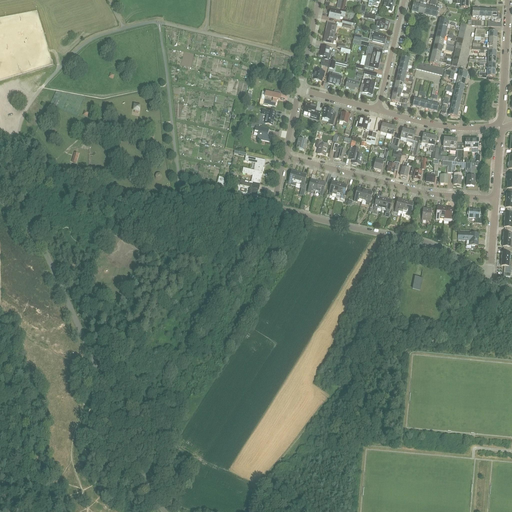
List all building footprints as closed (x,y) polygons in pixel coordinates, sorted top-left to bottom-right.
[(393,3),(393,0),(384,0),(383,7),(388,8),(388,11),(392,12),(394,3),(393,3)] [(420,0),(420,2),(419,5),(417,14),(423,15),(425,7),(422,6),(423,0),(420,0)] [(411,12),(417,14),(419,5),(413,4),(411,12)] [(423,15),(430,17),(432,8),(425,7),(423,15)] [(436,18),(438,10),(432,8),(430,17),(436,18)] [(339,20),(340,17),(345,18),(346,11),(342,10),(341,11),(330,9),(329,17),(339,20)] [(387,31),(389,22),(381,20),(381,21),(377,20),(376,26),(380,27),(379,29),(387,31)] [(438,27),(447,29),(448,23),(440,21),(438,27)] [(327,23),(325,32),(335,34),(337,25),(327,23)] [(445,35),(447,29),(438,27),(437,33),(445,35)] [(481,38),(497,39),(497,32),(489,32),(489,36),(485,35),(486,30),(476,29),(474,38),(481,38)] [(337,37),(334,37),(335,34),(325,32),(323,42),(333,44),(333,41),(336,42),(337,37)] [(384,44),(386,36),(379,34),(379,33),(374,32),(372,41),(384,44)] [(435,39),(444,41),(445,35),(437,33),(435,39)] [(434,45),(442,47),(444,41),(435,39),(434,45)] [(432,51),(441,53),(442,47),(434,45),(432,51)] [(330,60),(330,57),(329,57),(331,48),(322,46),(320,55),(323,56),(323,59),(330,60)] [(367,57),(380,60),(382,50),(369,47),(369,48),(367,48),(365,56),(367,57)] [(348,62),(350,54),(351,50),(341,48),(341,51),(347,53),(345,62),(348,62)] [(432,51),(431,57),(439,60),(441,53),(432,51)] [(367,57),(364,66),(378,69),(380,60),(367,57)] [(439,60),(431,57),(429,64),(438,66),(439,60)] [(400,64),(408,66),(409,63),(408,63),(409,59),(401,58),(400,64)] [(398,70),(406,72),(407,69),(408,69),(408,66),(400,64),(398,70)] [(324,76),(325,72),(323,71),(323,69),(319,68),(319,70),(315,70),(313,79),(322,82),(323,75),(324,76)] [(397,76),(405,78),(406,75),(405,75),(406,72),(398,70),(397,76)] [(486,78),(486,77),(488,77),(487,81),(493,81),(494,77),(495,70),(487,70),(487,74),(478,73),(478,76),(482,77),(482,78),(486,78)] [(460,79),(465,80),(467,74),(459,72),(458,75),(457,75),(457,78),(460,79)] [(335,75),(330,73),(328,83),(333,85),(334,84),(340,85),(342,77),(335,76),(335,75)] [(404,81),(405,82),(405,78),(397,76),(395,82),(403,84),(404,81)] [(457,81),(456,84),(464,86),(465,80),(460,79),(457,78),(456,81),(457,81)] [(358,89),(359,82),(353,81),(347,80),(345,87),(351,88),(350,89),(354,90),(355,88),(358,89)] [(372,95),(375,83),(365,81),(362,92),(368,94),(368,95),(371,96),(371,95),(372,95)] [(402,87),(403,84),(395,82),(394,89),(402,91),(403,88),(402,87)] [(394,89),(392,95),(400,97),(401,94),(402,94),(402,91),(394,89)] [(461,99),(462,92),(454,90),(453,93),(454,93),(453,97),(461,99)] [(280,95),(280,92),(274,91),(274,94),(266,92),(263,105),(268,106),(268,105),(275,107),(277,101),(280,101),(281,95),(280,95)] [(408,99),(400,97),(392,95),(391,101),(406,105),(408,99)] [(418,99),(418,100),(414,99),(412,106),(418,108),(421,99),(418,99)] [(421,99),(418,108),(425,109),(427,102),(423,101),(424,100),(421,99)] [(427,102),(425,109),(431,111),(433,102),(430,102),(430,103),(427,102)] [(433,102),(431,111),(437,112),(439,105),(436,104),(436,103),(433,102)] [(305,105),(306,106),(304,112),(311,114),(310,119),(319,121),(321,113),(315,111),(316,106),(310,105),(311,104),(306,103),(305,105)] [(459,105),(451,103),(450,105),(451,106),(450,109),(458,111),(459,105)] [(333,126),(335,118),(331,117),(333,111),(325,108),(322,118),(329,120),(328,124),(333,126)] [(275,117),(276,112),(267,111),(263,110),(262,114),(266,115),(264,124),(272,125),(274,117),(275,117)] [(349,135),(350,131),(349,131),(351,121),(348,121),(350,115),(341,113),(339,121),(344,122),(343,126),(346,127),(345,134),(349,135)] [(366,130),(368,120),(359,118),(357,128),(366,130)] [(380,133),(386,135),(389,125),(382,124),(380,133)] [(393,136),(395,127),(389,125),(386,135),(393,136)] [(269,142),(270,137),(267,136),(269,130),(256,127),(255,131),(258,132),(257,139),(269,142)] [(400,138),(406,140),(409,131),(403,129),(400,138)] [(406,142),(412,144),(415,132),(409,131),(406,140),(406,142)] [(427,149),(428,145),(429,136),(423,134),(421,144),(425,144),(424,148),(427,149)] [(436,160),(437,156),(438,150),(434,149),(436,137),(429,136),(428,145),(431,146),(430,151),(433,152),(431,159),(436,160)] [(304,151),(306,141),(298,139),(296,149),(304,151)] [(325,156),(327,147),(320,145),(321,142),(317,141),(315,147),(318,148),(317,154),(325,156)] [(346,157),(346,154),(344,154),(345,150),(337,148),(338,145),(334,144),(332,151),(336,152),(334,159),(342,161),(343,157),(346,157)] [(349,160),(353,161),(352,164),(360,166),(363,156),(358,155),(359,150),(350,147),(349,152),(351,152),(349,160)] [(396,158),(395,162),(399,163),(401,154),(396,152),(394,152),(393,154),(397,155),(396,158)] [(256,163),(254,170),(262,172),(265,160),(246,156),(244,161),(256,163)] [(383,162),(383,159),(380,158),(379,161),(376,160),(374,169),(377,170),(377,171),(380,172),(383,162)] [(393,174),(395,166),(395,164),(388,162),(387,165),(389,166),(387,173),(393,174)] [(452,166),(452,163),(443,162),(443,167),(448,167),(447,173),(451,173),(452,166)] [(452,166),(451,173),(455,174),(455,166),(456,166),(457,166),(461,166),(461,163),(460,163),(457,163),(454,162),(452,162),(452,163),(452,166)] [(408,167),(405,166),(405,169),(402,168),(400,176),(402,177),(402,178),(406,179),(406,178),(409,170),(408,169),(408,167)] [(420,181),(422,173),(421,173),(421,172),(419,171),(419,173),(416,172),(417,168),(412,167),(410,176),(414,177),(413,180),(420,181)] [(253,175),(252,182),(260,184),(262,172),(254,170),(243,168),(242,173),(253,175)] [(292,183),(296,184),(299,174),(291,171),(289,177),(290,177),(288,185),(291,186),(292,183)] [(434,176),(434,173),(431,173),(431,176),(427,176),(426,183),(426,184),(427,184),(429,185),(429,184),(429,183),(434,184),(435,177),(434,176)] [(306,176),(299,174),(296,184),(300,185),(300,188),(303,189),(304,185),(305,181),(306,176)] [(447,185),(448,177),(448,174),(444,174),(444,176),(440,176),(440,184),(447,185)] [(474,187),(475,177),(467,176),(466,186),(474,187)] [(257,197),(260,184),(252,182),(240,180),(239,185),(250,187),(249,195),(257,197)] [(311,191),(316,192),(318,182),(311,180),(309,185),(310,185),(307,193),(310,194),(311,191)] [(326,183),(318,182),(316,192),(320,193),(319,196),(322,197),(324,189),(326,183)] [(332,193),(337,194),(339,184),(331,182),(330,187),(331,187),(328,195),(332,196),(332,193)] [(346,191),(347,186),(339,184),(337,194),(341,195),(340,198),(343,199),(345,191),(346,191)] [(358,200),(362,201),(365,191),(357,189),(356,194),(354,202),(357,203),(358,200)] [(371,198),(373,193),(365,191),(362,201),(367,202),(366,205),(369,206),(371,198)] [(377,208),(382,209),(384,199),(377,197),(375,202),(376,202),(374,210),(377,211),(377,208)] [(386,210),(386,212),(385,213),(388,214),(390,206),(391,206),(392,201),(384,199),(382,209),(386,210)] [(398,210),(403,211),(405,201),(398,199),(396,204),(397,204),(394,213),(398,213),(398,210)] [(327,203),(330,213),(337,211),(335,201),(327,203)] [(405,201),(403,211),(407,213),(406,216),(409,216),(412,208),(413,203),(405,201)] [(439,218),(443,218),(444,218),(445,208),(437,207),(436,212),(437,212),(436,221),(439,221),(439,218)] [(423,208),(422,212),(422,220),(430,221),(431,209),(423,208)] [(444,218),(443,218),(443,221),(455,222),(456,211),(453,211),(453,208),(445,208),(444,218)] [(468,218),(478,219),(478,224),(482,224),(482,218),(479,217),(480,210),(469,209),(468,218)] [(507,234),(503,234),(503,240),(510,241),(511,241),(511,231),(507,231),(507,234)] [(477,250),(478,234),(470,234),(458,233),(458,240),(466,241),(466,250),(477,250)] [(511,241),(510,241),(503,240),(502,247),(505,247),(505,250),(511,251),(511,250),(511,241)] [(511,250),(511,251),(505,250),(505,253),(502,253),(501,260),(507,260),(509,260),(509,261),(511,260),(511,250)] [(503,277),(510,277),(511,264),(509,264),(509,261),(509,260),(507,260),(501,260),(501,267),(504,267),(503,277)] [(422,281),(423,279),(411,276),(408,290),(421,292),(424,281),(422,281)]
